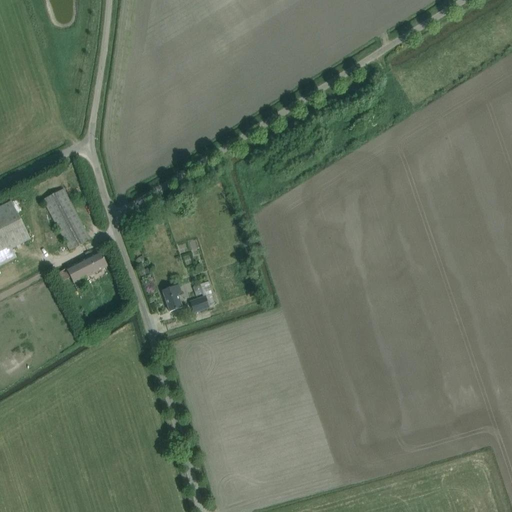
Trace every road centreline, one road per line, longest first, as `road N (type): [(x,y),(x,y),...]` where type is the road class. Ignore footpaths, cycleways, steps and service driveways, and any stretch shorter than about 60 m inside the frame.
road 1 (unclassified): [(115,217),(468,0)]
road 2 (unclassified): [(207,511),(115,217)]
road 3 (unclassified): [(87,147),(109,0)]
